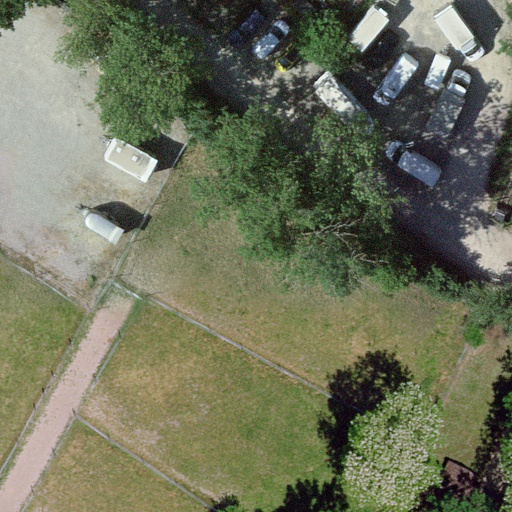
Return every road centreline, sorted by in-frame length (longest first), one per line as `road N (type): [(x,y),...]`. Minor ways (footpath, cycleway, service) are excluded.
road 1 (track): [(152,0),(252,100),(511,287)]
road 2 (track): [(463,252),(492,191),(506,109),(504,33),(484,0)]
